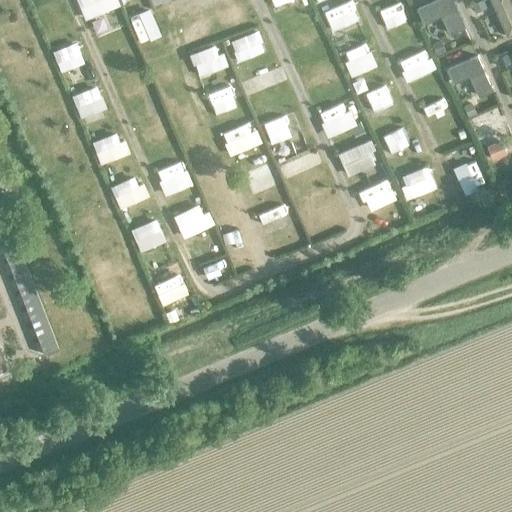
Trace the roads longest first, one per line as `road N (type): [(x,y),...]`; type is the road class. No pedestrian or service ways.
road 1 (unknown): [(258,0),(354,228),(347,242),(228,292),(198,284),(73,0)]
road 2 (tertiary): [(0,466),(511,255)]
